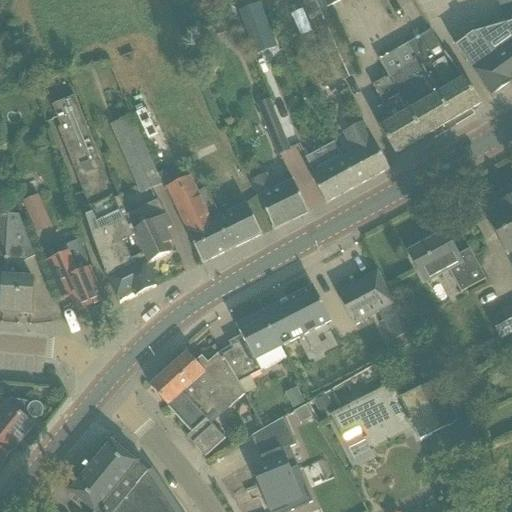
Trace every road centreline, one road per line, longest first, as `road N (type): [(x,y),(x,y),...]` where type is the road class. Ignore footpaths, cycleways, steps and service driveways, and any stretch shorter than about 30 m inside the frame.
road 1 (residential): [(105,385),(204,298),(511,128)]
road 2 (residential): [(0,511),(105,385)]
road 3 (residential): [(201,511),(105,385)]
